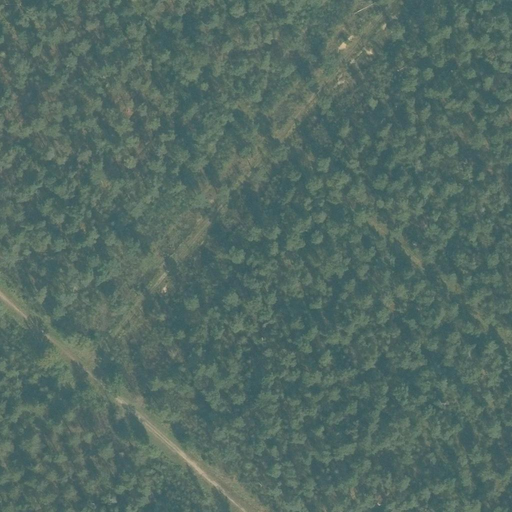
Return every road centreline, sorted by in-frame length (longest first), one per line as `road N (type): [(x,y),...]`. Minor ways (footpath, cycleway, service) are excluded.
road 1 (track): [(0,468),(396,0)]
road 2 (track): [(511,352),(114,0)]
road 3 (track): [(0,293),(245,511)]
